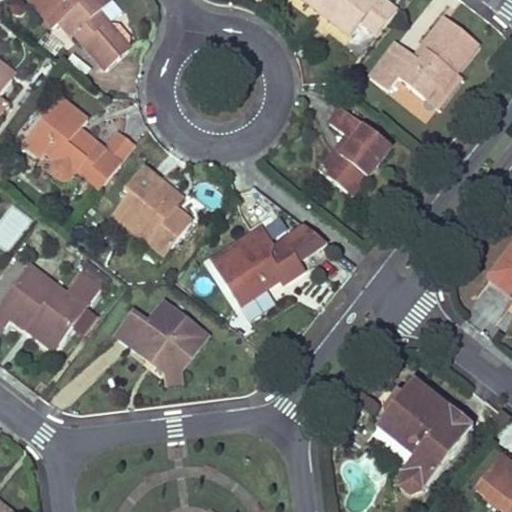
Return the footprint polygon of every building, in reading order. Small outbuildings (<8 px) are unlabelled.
[(54,30),(59,26),(63,22),(74,35),(106,73),(121,60),(119,58),(131,48),(132,39),(120,25),(111,24),(102,13),(104,11),(94,0),(33,0),(30,3),(54,30)] [(94,0),(104,11),(110,5),(105,0),(94,0)] [(363,24),(378,36),(397,12),(380,0),(301,0),(351,39),(363,24)] [(21,17),(26,13),(26,7),(22,2),(16,2),(11,6),(11,12),(15,17),(21,17)] [(456,76),(479,47),(446,21),(425,48),(430,51),(420,64),(415,60),(397,46),(370,80),(388,94),(399,81),(426,102),(437,88),(443,92),(456,76)] [(74,35),(63,22),(59,26),(70,38),(74,35)] [(420,64),(430,51),(425,48),(415,60),(420,64)] [(0,72),(13,82),(16,77),(0,64),(0,72)] [(0,98),(13,82),(0,72),(0,98)] [(437,88),(426,102),(437,110),(460,80),(456,76),(443,92),(437,88)] [(0,118),(9,107),(0,100),(0,118)] [(88,123),(61,101),(24,147),(42,161),(46,156),(56,164),(54,166),(53,169),(53,172),(54,175),(56,178),(58,180),(61,182),(63,182),(67,182),(70,181),(72,180),(74,178),(77,174),(87,162),(110,180),(136,147),(119,134),(105,152),(87,138),(84,142),(77,137),(80,133),(88,123)] [(320,173),(347,194),(362,176),(368,180),(392,150),(342,111),(330,126),(347,139),(354,144),(342,159),(336,153),(320,173)] [(87,138),(80,133),(77,137),(84,142),(87,138)] [(347,139),(336,153),(342,159),(354,144),(347,139)] [(110,180),(87,162),(77,174),(100,192),(110,180)] [(176,197),(143,171),(125,193),(130,197),(113,218),(148,247),(141,255),(158,268),(193,225),(175,211),(169,206),(176,197)] [(347,194),(353,199),(368,180),(362,176),(347,194)] [(182,201),(176,197),(169,206),(175,211),(182,201)] [(11,207),(0,221),(0,247),(6,252),(31,223),(11,207)] [(300,264),(328,246),(305,229),(275,249),(267,237),(216,270),(248,321),(272,306),(264,294),(284,281),(287,286),(306,273),(300,264)] [(511,252),(492,278),(511,293),(511,252)] [(86,310),(30,268),(0,308),(0,324),(6,329),(11,322),(25,332),(31,324),(60,346),(73,328),(86,310)] [(511,301),(511,293),(492,278),(488,283),(511,301)] [(116,338),(165,376),(182,373),(208,339),(164,306),(149,326),(134,315),(116,338)] [(97,318),(86,310),(73,328),(83,336),(97,318)] [(60,346),(31,324),(25,332),(53,354),(60,346)] [(184,386),(182,373),(165,376),(167,388),(184,386)] [(392,410),(377,430),(414,459),(401,475),(399,489),(410,498),(424,493),(474,429),(452,412),(451,413),(436,400),(433,404),(429,401),(432,397),(414,383),(398,403),(402,406),(396,413),(392,410)] [(396,413),(402,406),(398,403),(392,410),(396,413)] [(511,460),(505,455),(501,460),(511,467),(511,460)] [(511,511),(511,467),(501,460),(476,492),(501,511),(511,511)]
